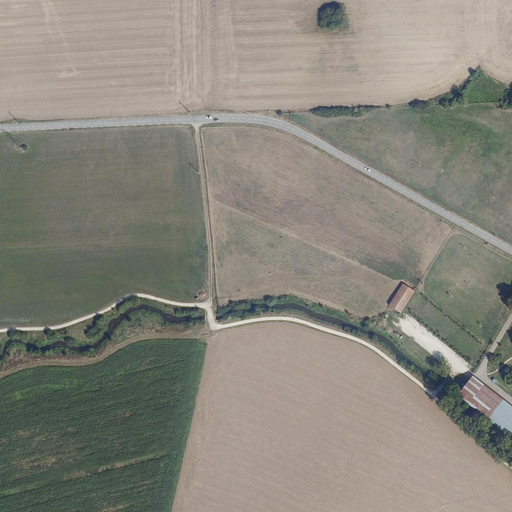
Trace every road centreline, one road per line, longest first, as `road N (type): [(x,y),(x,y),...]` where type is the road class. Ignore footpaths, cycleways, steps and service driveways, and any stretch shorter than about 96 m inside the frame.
road 1 (secondary): [(511,251),(300,132),(265,121),(0,128)]
road 2 (track): [(209,304),(195,119)]
